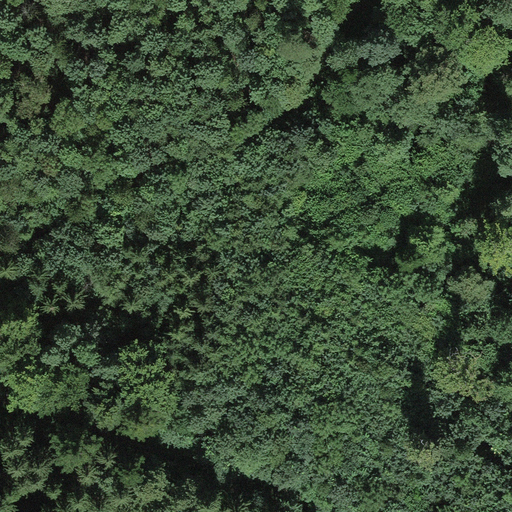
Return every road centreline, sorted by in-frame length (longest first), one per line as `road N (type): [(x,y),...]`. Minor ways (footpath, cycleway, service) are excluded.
road 1 (track): [(361,0),(307,88),(223,144),(0,210)]
road 2 (track): [(0,394),(266,489),(309,511)]
